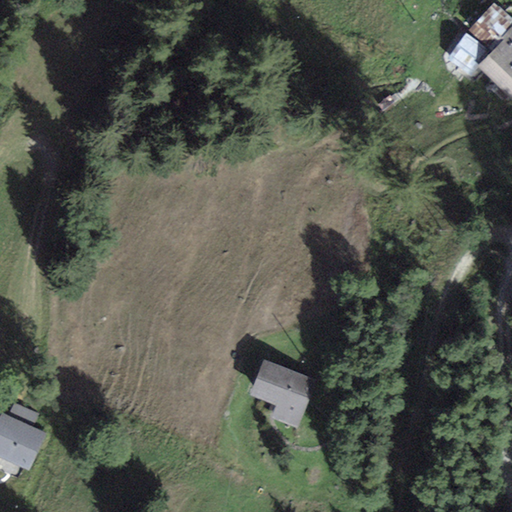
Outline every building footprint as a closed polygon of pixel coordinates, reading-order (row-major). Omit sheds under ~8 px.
[(511,20),(495,6),(471,33),(492,51),(511,29),(511,20)] [(511,35),(479,70),(511,100),(511,35)] [(490,55),(469,36),(447,62),(468,81),(490,55)] [(317,385),(270,365),(257,397),(282,407),(276,421),(298,431),(317,385)] [(46,436),(4,417),(0,425),(0,461),(28,474),(46,436)]
